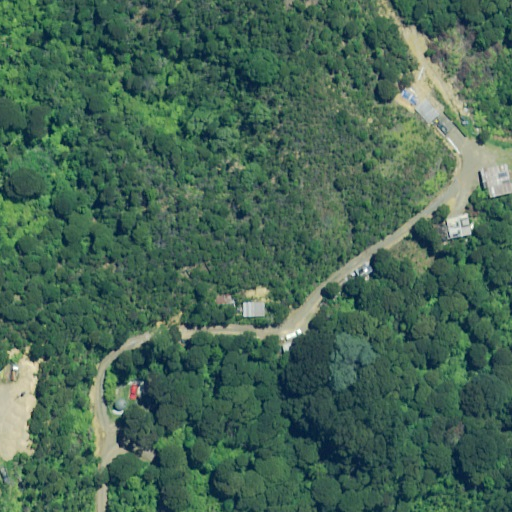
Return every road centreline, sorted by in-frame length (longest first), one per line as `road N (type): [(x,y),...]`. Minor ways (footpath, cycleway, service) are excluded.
road 1 (track): [(111,447),(97,380),(123,347),(162,328),(265,331),(298,322),(441,200),(468,172),(473,147)]
road 2 (track): [(103,511),(111,447),(144,446),(158,465),(164,511)]
